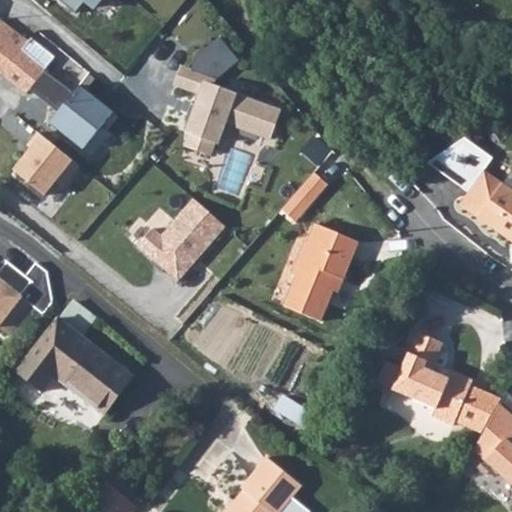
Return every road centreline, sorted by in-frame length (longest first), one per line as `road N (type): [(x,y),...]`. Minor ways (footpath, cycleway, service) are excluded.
road 1 (residential): [(511,285),(450,247),(341,141)]
road 2 (track): [(341,141),(271,60),(236,0)]
